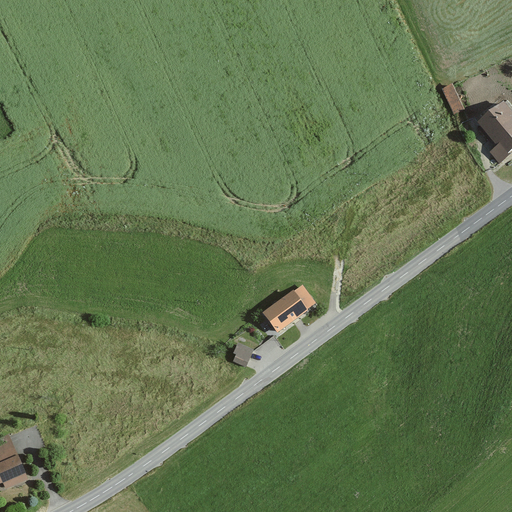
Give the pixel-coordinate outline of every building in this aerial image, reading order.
[(455,114),(466,109),(454,83),(442,88),(455,114)] [(511,151),(511,115),(503,104),(476,125),(495,149),(490,154),(499,165),(508,158),(507,155),(511,151)] [(291,294),(260,316),(274,336),(306,313),(305,312),(314,306),(301,288),(292,295),(291,294)] [(251,352),(238,347),(231,365),(244,370),(251,352)] [(25,483),(8,438),(0,440),(0,487),(2,492),(25,483)]
